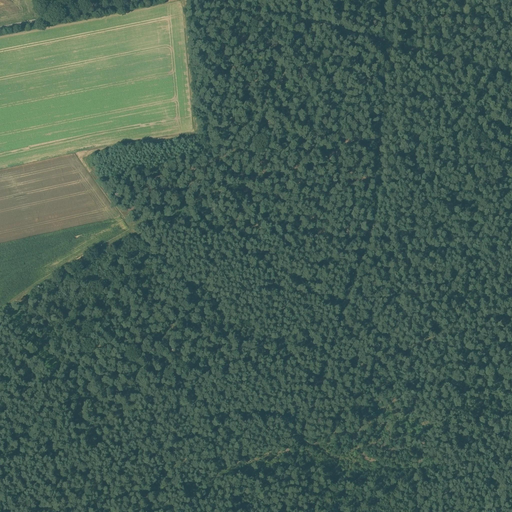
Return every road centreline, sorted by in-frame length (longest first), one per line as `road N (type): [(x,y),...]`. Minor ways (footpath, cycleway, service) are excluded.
road 1 (track): [(382,0),(371,222),(271,511)]
road 2 (track): [(0,314),(150,218),(364,240)]
road 3 (residential): [(226,0),(511,72)]
road 4 (track): [(511,304),(315,381)]
road 5 (residential): [(0,26),(132,0)]
